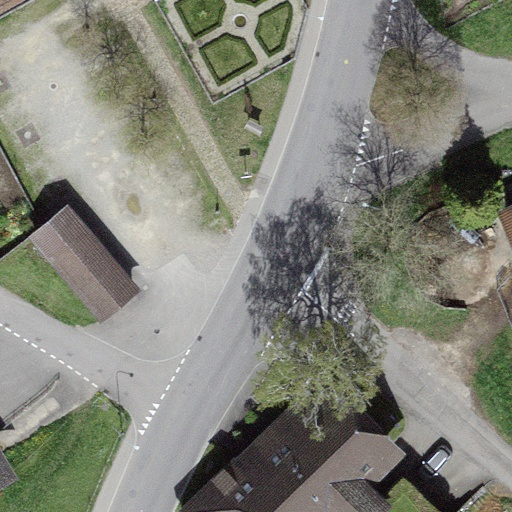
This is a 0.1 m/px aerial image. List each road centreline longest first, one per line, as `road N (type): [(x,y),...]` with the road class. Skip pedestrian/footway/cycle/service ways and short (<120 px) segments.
road 1 (residential): [(273,268),(511,466)]
road 2 (residential): [(0,305),(192,408)]
road 3 (tertiary): [(273,268),(344,79)]
road 4 (residential): [(344,79),(511,84)]
road 5 (tertiary): [(192,408),(273,268)]
